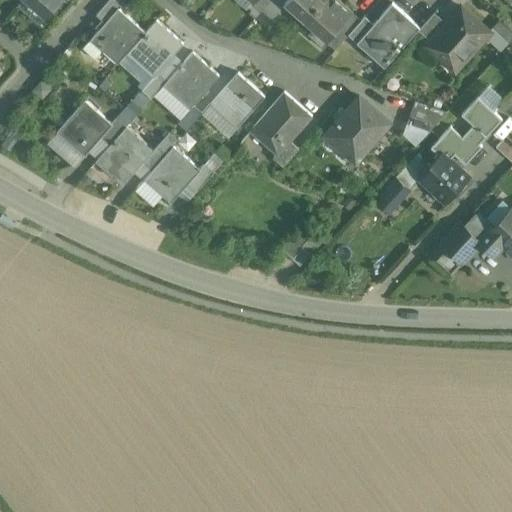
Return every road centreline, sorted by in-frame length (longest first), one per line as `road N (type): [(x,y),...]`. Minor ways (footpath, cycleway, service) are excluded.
road 1 (tertiary): [(0,189),(115,248),(253,296),(329,311),(511,320)]
road 2 (residential): [(328,87),(208,38),(165,0)]
